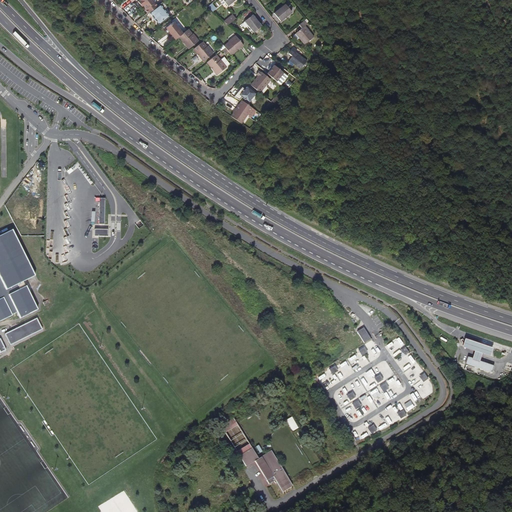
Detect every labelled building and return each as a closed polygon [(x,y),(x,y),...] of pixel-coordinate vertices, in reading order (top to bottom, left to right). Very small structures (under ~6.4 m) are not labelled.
[(159,6),(156,2),(157,1),(157,0),(140,0),(139,1),(143,6),(144,5),(147,9),(146,10),(149,13),(159,6)] [(169,17),(164,10),(166,8),(162,3),(159,6),(149,13),(152,18),(158,25),(169,17)] [(281,23),(293,13),(286,5),(275,15),(281,23)] [(262,27),(252,15),(245,21),(254,33),(262,27)] [(228,25),(236,19),(233,16),(224,22),(227,25),(228,25)] [(294,36),(297,40),(300,39),(304,45),(315,39),(307,27),(309,25),(308,24),(309,24),(307,20),(301,25),(303,29),(297,34),(294,36)] [(184,34),(175,22),(167,28),(171,33),(172,35),(173,36),(176,40),(180,37),(184,34)] [(200,42),(194,35),(193,35),(189,30),(184,34),(180,37),(184,42),(185,42),(186,43),(185,44),(189,50),(200,42)] [(244,47),(237,37),(230,43),(225,47),(226,49),(232,56),(237,52),(236,51),(238,49),(239,51),(244,47)] [(214,55),(208,47),(207,48),(203,43),(194,50),(198,55),(199,54),(201,56),(200,57),(204,62),(214,55)] [(293,48),(288,54),(292,57),(289,61),(288,63),(292,66),(293,65),(300,70),(307,62),(295,53),(297,51),(293,48)] [(227,68),(221,61),(221,62),(217,56),(207,63),(211,69),(213,68),(214,70),(213,70),(217,76),(227,68)] [(288,79),(276,67),(268,75),(280,87),(288,79)] [(259,77),(251,86),(259,94),(260,93),(262,94),(267,88),(266,87),(271,81),(262,73),(261,74),(260,73),(257,76),(259,77)] [(243,87),(234,96),(239,100),(243,97),(248,102),(250,100),(252,100),(255,98),(254,96),(256,94),(247,86),(245,89),(243,87)] [(271,107),(280,98),(277,96),(269,105),(271,107)] [(241,124),(252,109),(242,101),(231,116),(241,124)] [(43,196),(43,180),(33,180),(33,196),(43,196)] [(38,310),(25,282),(36,276),(14,231),(0,237),(0,322),(18,313),(21,319),(38,310)] [(0,344),(18,335),(14,327),(0,333),(0,344)] [(369,337),(363,328),(357,332),(363,341),(369,337)] [(495,350),(468,338),(465,346),(477,351),(474,358),(481,361),(484,354),(492,357),(495,350)] [(362,356),(367,352),(364,347),(358,351),(362,356)] [(405,347),(400,351),(404,356),(409,353),(405,347)] [(494,367),(481,361),(474,358),(469,356),(466,363),(492,373),(494,367)] [(332,375),(338,371),(335,366),(329,370),(332,375)] [(424,373),(419,377),(423,382),(428,379),(424,373)] [(383,380),(380,374),(374,378),(377,383),(383,380)] [(389,389),(385,383),(380,387),(383,392),(389,389)] [(350,401),(355,397),(352,392),(346,396),(350,401)] [(355,410),(361,406),(358,401),(352,405),(355,410)] [(406,415),(403,410),(397,414),(400,419),(406,415)] [(288,421),(290,429),(296,427),(294,420),(288,421)] [(257,462),(232,421),(220,429),(244,470),(253,465),(267,488),(272,485),(273,487),(275,486),(280,496),(290,489),(269,454),(257,462)] [(377,430),(373,425),(367,429),(371,434),(377,430)]
